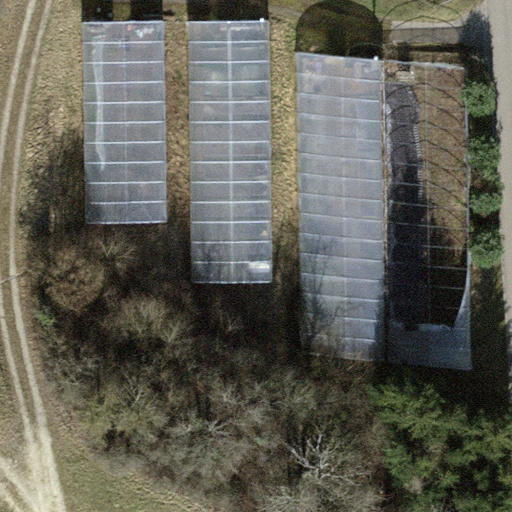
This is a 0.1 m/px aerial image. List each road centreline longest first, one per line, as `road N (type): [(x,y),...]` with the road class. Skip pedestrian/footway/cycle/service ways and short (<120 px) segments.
road 1 (track): [(46,0),(22,81),(8,298),(39,511)]
road 2 (track): [(284,0),(342,28),(511,28)]
